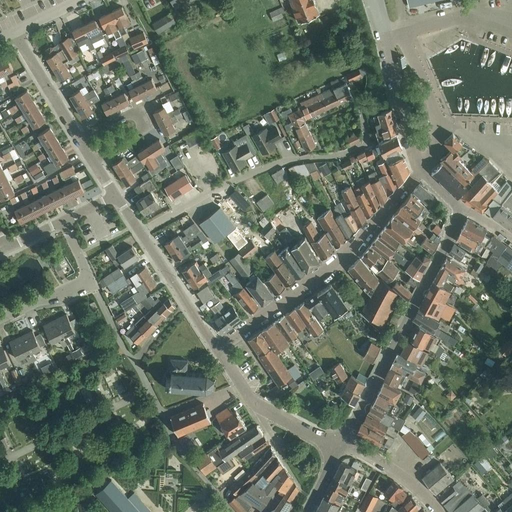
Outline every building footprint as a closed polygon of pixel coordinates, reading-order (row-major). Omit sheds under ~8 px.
[(289,0),(299,22),(319,14),(316,6),(317,5),(314,0),(289,0)] [(122,35),(127,32),(123,25),(130,22),(122,7),(111,12),(122,35)] [(283,7),(269,12),(273,21),(283,17),(281,13),(285,12),(283,7)] [(99,18),(107,34),(113,31),(116,38),(122,35),(111,12),(99,18)] [(158,33),(176,22),(170,13),(153,24),(158,33)] [(95,20),(83,25),(94,48),(95,48),(93,43),(105,38),(101,29),(100,30),(95,20)] [(83,25),(72,31),(77,41),(80,46),(86,43),(87,45),(88,45),(91,50),(94,48),(83,25)] [(135,48),(148,42),(144,32),(131,38),(135,48)] [(69,60),(74,57),(77,55),(78,55),(78,54),(68,38),(59,44),(62,49),(55,53),(53,48),(50,48),(46,50),(46,53),(49,57),(47,58),(54,69),(65,62),(69,60)] [(126,45),(114,51),(118,58),(130,53),(126,45)] [(148,49),(155,65),(160,62),(153,47),(148,49)] [(142,50),(131,56),(135,64),(146,59),(142,50)] [(112,53),(101,58),(104,65),(116,59),(112,53)] [(0,61),(0,70),(2,74),(13,69),(7,58),(0,61)] [(97,62),(92,64),(94,69),(103,65),(100,59),(99,59),(96,61),(97,62)] [(99,68),(101,74),(120,65),(118,59),(99,68)] [(68,67),(65,62),(54,69),(60,80),(70,74),(66,68),(68,67)] [(97,69),(86,75),(89,79),(100,73),(97,69)] [(350,82),(362,76),(359,69),(347,75),(350,82)] [(136,73),(145,95),(157,89),(152,79),(145,82),(145,80),(144,80),(140,71),(136,73)] [(145,95),(136,73),(131,75),(133,81),(132,81),(134,85),(135,87),(129,90),(134,100),(145,95)] [(13,81),(7,84),(7,85),(8,85),(11,91),(21,86),(16,74),(11,77),(13,81)] [(331,82),(331,83),(333,88),(340,103),(353,97),(346,83),(340,85),(337,79),(331,82)] [(108,87),(118,108),(130,103),(125,92),(119,95),(118,94),(116,90),(115,90),(112,85),(108,87)] [(118,108),(108,87),(104,89),(106,95),(105,96),(107,99),(108,101),(102,104),(107,114),(118,108)] [(328,108),(340,103),(333,88),(323,93),(325,96),(323,97),(328,108)] [(22,107),(33,100),(27,90),(16,97),(19,103),(9,109),(12,113),(22,107)] [(77,107),(97,94),(94,90),(89,93),(89,92),(83,96),(80,90),(70,96),(77,107)] [(172,100),(181,96),(178,91),(169,95),(172,100)] [(97,94),(77,107),(83,117),(93,111),(90,105),(91,104),(100,99),(97,94)] [(313,98),(309,100),(316,114),(328,108),(323,97),(321,98),(319,95),(313,98)] [(302,106),(298,108),(304,120),(316,114),(309,100),(309,99),(301,103),(302,106)] [(33,100),(22,107),(26,113),(15,119),(18,123),(28,117),(39,110),(33,100)] [(6,107),(1,110),(5,116),(9,114),(6,107)] [(159,124),(181,113),(179,108),(173,111),(173,110),(167,113),(164,107),(154,112),(159,124)] [(293,122),(285,126),(286,130),(305,121),(304,120),(298,108),(299,110),(293,113),(291,108),(282,113),(284,117),(289,115),(293,122)] [(274,109),(268,112),(274,122),(279,119),(274,109)] [(28,117),(35,127),(46,120),(39,110),(28,117)] [(375,124),(377,131),(395,126),(391,110),(378,114),(381,123),(375,124)] [(181,113),(159,124),(165,135),(175,130),(172,124),(174,123),(178,121),(178,120),(183,117),(181,113)] [(310,133),(305,121),(286,130),(287,131),(294,127),(300,138),(310,133)] [(248,124),(242,127),(247,135),(253,132),(248,124)] [(377,135),(378,139),(397,133),(395,126),(377,131),(376,131),(377,135)] [(42,140),(37,143),(40,148),(45,144),(56,138),(50,127),(39,134),(42,140)] [(266,129),(253,136),(263,154),(276,146),(273,141),(275,140),(276,141),(282,138),(276,127),(268,132),(266,129)] [(189,146),(203,138),(198,130),(184,137),(189,146)] [(300,139),(306,151),(316,146),(310,133),(300,138),(300,139)] [(357,133),(351,136),(344,139),(348,147),(360,141),(357,133)] [(444,141),(452,149),(454,151),(462,143),(453,133),(444,141)] [(384,155),(399,149),(402,147),(397,135),(378,143),(384,155)] [(51,154),(62,148),(56,138),(45,144),(51,154)] [(159,139),(149,146),(163,167),(166,165),(163,160),(164,159),(160,152),(165,149),(159,139)] [(441,159),(441,160),(462,181),(465,185),(467,184),(490,162),(488,160),(489,160),(483,157),(471,169),(472,170),(470,172),(458,158),(469,148),(462,143),(454,151),(452,149),(441,159)] [(236,145),(223,153),(233,170),(246,163),(243,158),(246,156),(246,158),(252,154),(246,144),(238,149),(236,145)] [(12,146),(2,151),(4,154),(10,152),(14,150),(12,146)] [(149,146),(138,153),(144,162),(145,162),(147,165),(149,169),(159,162),(149,146)] [(62,148),(51,154),(55,160),(44,167),(49,175),(61,167),(59,163),(68,158),(62,148)] [(375,148),(366,152),(369,158),(378,155),(375,148)] [(402,154),(399,149),(384,155),(387,161),(402,154)] [(2,155),(5,160),(12,157),(10,152),(4,154),(2,155)] [(362,161),(369,158),(366,152),(359,154),(362,161)] [(409,171),(402,154),(387,161),(398,185),(409,171)] [(113,164),(120,175),(141,161),(137,156),(128,162),(125,157),(113,164)] [(354,167),(350,159),(343,163),(346,170),(352,167),(352,168),(354,167)] [(11,172),(18,168),(17,167),(23,164),(21,160),(8,167),(11,172)] [(143,165),(141,161),(120,175),(127,185),(136,179),(132,174),(139,169),(139,168),(143,165)] [(345,170),(346,170),(343,163),(342,163),(341,161),(337,163),(339,168),(344,167),(345,170)] [(379,177),(388,196),(397,186),(386,161),(378,164),(383,175),(379,177)] [(314,162),(306,163),(311,172),(318,169),(314,162)] [(459,197),(472,206),(480,197),(480,198),(492,185),(491,184),(488,181),(499,171),(490,162),(467,184),(468,185),(469,185),(472,189),(470,191),(467,188),(459,197)] [(33,165),(29,167),(34,176),(42,171),(37,163),(33,165)] [(310,172),(311,172),(306,163),(295,164),(289,168),(296,180),(311,174),(310,172)] [(330,170),(326,163),(319,167),(323,174),(330,170)] [(461,181),(442,163),(431,173),(457,198),(459,197),(467,188),(470,191),(472,189),(469,185),(468,185),(467,184),(465,185),(462,181),(461,181)] [(76,174),(72,166),(61,172),(65,179),(76,174)] [(277,183),(288,176),(282,168),(271,175),(277,183)] [(0,185),(8,181),(3,170),(0,171),(0,185)] [(38,182),(46,177),(42,171),(34,176),(38,182)] [(388,196),(379,177),(378,177),(376,171),(368,175),(381,204),(388,196)] [(14,178),(17,183),(24,179),(22,175),(21,174),(14,178)] [(185,175),(175,181),(182,193),(193,186),(185,175)] [(71,176),(65,179),(68,184),(74,196),(84,191),(79,179),(74,181),(71,176)] [(145,213),(146,213),(159,204),(151,192),(157,188),(150,178),(134,188),(137,194),(141,192),(144,196),(137,201),(145,213)] [(362,178),(359,179),(359,180),(360,180),(374,211),(380,204),(369,181),(364,184),(362,178)] [(374,211),(360,180),(359,180),(356,181),(358,186),(359,185),(360,187),(355,190),(367,218),(374,211)] [(8,181),(0,185),(0,196),(1,199),(14,193),(8,181)] [(173,199),(182,193),(175,181),(165,188),(173,199)] [(480,197),(472,206),(482,213),(485,209),(492,214),(501,204),(501,202),(502,203),(508,195),(507,195),(508,194),(511,189),(511,186),(506,181),(501,188),(494,181),(491,184),(492,185),(480,198),(480,197)] [(433,195),(420,183),(414,191),(427,203),(433,195)] [(74,196),(68,184),(58,189),(63,201),(74,196)] [(358,227),(366,219),(351,186),(346,188),(341,190),(351,211),(358,227)] [(63,201),(58,189),(47,194),(53,206),(63,201)] [(511,189),(508,194),(507,195),(508,195),(502,203),(501,202),(501,204),(492,214),(511,228),(511,189)] [(53,206),(47,194),(36,199),(42,211),(53,206)] [(411,194),(401,206),(415,217),(424,206),(411,194)] [(268,208),(274,204),(267,195),(262,198),(268,208)] [(28,197),(24,199),(26,204),(26,205),(32,216),(42,211),(36,199),(31,202),(28,197)] [(244,197),(236,204),(243,211),(251,204),(244,197)] [(263,211),(268,208),(262,198),(256,202),(263,211)] [(296,216),(303,211),(296,201),(290,205),(296,216)] [(32,216),(26,205),(15,210),(21,222),(32,216)] [(359,227),(358,227),(351,211),(346,214),(342,206),(337,208),(336,205),(335,206),(336,208),(335,209),(338,216),(335,218),(346,239),(348,237),(355,231),(359,227)] [(401,206),(394,215),(424,239),(427,235),(415,226),(420,220),(415,217),(401,206)] [(210,215),(225,234),(235,226),(232,221),(225,212),(220,207),(210,215)] [(346,239),(335,218),(330,209),(317,217),(336,247),(346,239)] [(200,223),(215,242),(225,234),(210,215),(200,223)] [(394,215),(383,228),(402,243),(405,239),(417,248),(420,244),(424,239),(394,215)] [(266,216),(260,222),(264,227),(270,221),(266,216)] [(272,222),(280,233),(279,233),(286,242),(293,236),(286,228),(285,228),(278,218),(272,222)] [(467,218),(461,230),(480,241),(479,243),(492,250),(493,250),(487,260),(497,267),(503,262),(506,264),(511,256),(511,249),(494,235),(491,238),(484,235),(487,229),(467,218)] [(261,230),(267,239),(276,229),(270,221),(264,227),(261,230)] [(165,244),(171,252),(185,243),(202,232),(195,223),(183,230),(186,235),(181,238),(179,234),(173,238),(165,244)] [(328,254),(319,236),(313,223),(304,228),(312,242),(322,259),(328,254)] [(436,224),(432,229),(437,234),(442,229),(436,224)] [(263,243),(267,239),(261,230),(256,234),(259,239),(254,243),(258,249),(258,248),(257,246),(262,242),(263,243)] [(382,230),(376,238),(393,250),(399,243),(382,230)] [(461,230),(456,240),(473,249),(474,248),(488,258),(492,250),(479,243),(480,241),(461,230)] [(319,236),(328,254),(334,249),(325,233),(319,236)] [(427,235),(424,239),(420,244),(433,254),(438,245),(437,245),(440,240),(433,234),(430,239),(426,236),(427,235)] [(292,247),(306,270),(307,271),(320,261),(305,237),(300,242),(299,241),(298,241),(299,242),(292,247)] [(370,245),(371,245),(388,259),(393,254),(396,256),(394,259),(407,268),(406,270),(410,274),(419,280),(423,272),(418,268),(410,263),(393,250),(376,238),(370,245)] [(187,247),(185,243),(171,252),(176,261),(184,256),(185,257),(194,251),(196,254),(206,248),(211,245),(208,241),(203,245),(200,242),(191,247),(190,245),(187,247)] [(246,259),(258,249),(254,243),(252,241),(240,251),(246,259)] [(449,252),(464,262),(470,253),(454,243),(449,252)] [(125,267),(139,257),(132,247),(119,255),(112,245),(106,249),(116,265),(122,262),(125,267)] [(279,249),(276,251),(296,278),(306,270),(289,246),(281,252),(279,249)] [(385,260),(370,246),(361,257),(388,282),(392,278),(399,270),(386,259),(385,260)] [(265,258),(286,286),(296,279),(274,251),(265,258)] [(248,275),(251,279),(257,275),(239,252),(230,259),(244,278),(248,275)] [(210,258),(214,263),(221,258),(217,253),(210,258)] [(415,256),(410,263),(418,268),(423,272),(427,264),(430,260),(424,256),(421,261),(415,256)] [(441,267),(434,280),(450,290),(453,292),(453,291),(456,287),(449,283),(448,282),(445,281),(447,278),(448,278),(453,282),(456,276),(460,279),(465,269),(451,259),(450,258),(448,257),(447,257),(441,267)] [(372,274),(360,258),(348,269),(371,297),(363,311),(383,330),(396,306),(392,304),(397,294),(381,279),(380,281),(373,273),(372,274)] [(183,271),(188,280),(202,270),(207,267),(204,263),(200,266),(196,261),(190,266),(183,271)] [(479,272),(484,265),(478,261),(473,267),(479,272)] [(59,263),(54,265),(57,271),(62,268),(59,263)] [(488,276),(494,268),(487,263),(482,271),(488,276)] [(227,265),(221,269),(224,274),(230,271),(227,265)] [(134,281),(136,285),(151,276),(145,267),(126,279),(123,274),(107,285),(112,294),(129,284),(134,281)] [(202,270),(188,280),(194,288),(206,280),(209,284),(224,274),(221,269),(220,269),(212,275),(207,267),(202,270)] [(118,268),(108,274),(100,280),(103,287),(107,285),(123,274),(118,268)] [(275,294),(285,286),(275,273),(265,280),(275,294)] [(262,304),(274,295),(257,274),(257,275),(251,279),(246,284),(262,304)] [(146,298),(145,297),(145,298),(143,293),(156,284),(151,276),(136,285),(140,291),(132,296),(120,304),(125,311),(131,307),(132,307),(136,305),(135,305),(137,304),(137,303),(141,300),(141,301),(146,298)] [(411,276),(408,279),(407,281),(415,287),(418,282),(411,276)] [(342,289),(336,280),(331,283),(337,292),(342,289)] [(429,290),(427,294),(446,305),(447,303),(444,302),(445,300),(450,290),(434,280),(429,290)] [(408,300),(412,293),(404,287),(405,286),(404,284),(403,285),(400,283),(399,284),(396,281),(392,286),(408,300)] [(235,294),(250,313),(258,307),(243,288),(238,282),(231,287),(236,293),(235,294)] [(338,294),(331,284),(318,293),(330,311),(334,317),(352,304),(348,298),(344,301),(338,293),(338,294)] [(197,293),(200,298),(210,292),(207,287),(197,293)] [(204,303),(211,299),(213,297),(210,292),(200,298),(204,303)] [(317,294),(306,301),(318,319),(329,311),(317,294)] [(446,305),(427,294),(419,307),(438,319),(446,305)] [(146,298),(149,301),(148,301),(155,306),(165,317),(175,308),(169,298),(163,304),(158,299),(155,301),(150,296),(146,298)] [(227,311),(219,301),(214,296),(213,297),(211,299),(215,304),(215,305),(233,327),(242,319),(233,306),(227,311)] [(304,302),(286,314),(297,331),(307,325),(312,332),(311,333),(313,334),(315,337),(323,330),(304,302)] [(222,334),(233,327),(215,305),(211,308),(215,312),(215,313),(218,317),(212,322),(222,334)] [(157,326),(165,317),(155,306),(146,315),(157,326)] [(119,309),(113,313),(115,317),(122,313),(119,309)] [(418,309),(413,319),(433,332),(432,334),(438,337),(441,332),(435,329),(439,322),(418,309)] [(396,324),(402,312),(396,310),(390,321),(396,324)] [(120,322),(128,317),(125,313),(117,318),(120,322)] [(67,314),(55,320),(67,345),(68,345),(70,350),(73,348),(71,343),(67,336),(75,332),(67,314)] [(146,315),(139,322),(136,324),(147,335),(157,326),(146,315)] [(275,321),(284,334),(289,341),(298,335),(284,316),(275,321)] [(63,347),(67,345),(55,320),(43,326),(52,343),(60,340),(63,347)] [(274,322),(261,330),(277,353),(290,344),(285,339),(274,322)] [(138,344),(147,335),(136,324),(131,328),(127,333),(131,337),(138,344)] [(419,325),(411,340),(423,347),(430,350),(436,337),(430,334),(430,333),(419,325)] [(33,331),(21,336),(33,361),(37,360),(33,352),(41,349),(40,347),(45,344),(40,334),(35,336),(33,331)] [(248,339),(279,385),(292,376),(277,353),(276,354),(260,331),(248,339)] [(29,363),(33,361),(21,336),(9,342),(18,360),(26,356),(29,363)] [(450,336),(447,342),(453,345),(456,340),(450,336)] [(500,348),(505,354),(511,348),(511,340),(510,339),(500,348)] [(408,341),(400,355),(418,363),(418,364),(421,365),(428,352),(408,341)] [(372,363),(380,348),(370,342),(363,356),(372,363)] [(435,353),(440,357),(444,349),(439,345),(435,353)] [(79,348),(72,351),(75,358),(83,354),(79,348)] [(0,350),(0,378),(2,383),(5,381),(3,376),(0,370),(0,368),(11,363),(5,351),(1,352),(0,350)] [(402,373),(405,374),(406,375),(414,379),(421,382),(422,379),(426,372),(416,368),(418,364),(418,363),(400,355),(397,353),(390,367),(402,373)] [(487,357),(484,362),(491,366),(494,361),(487,357)] [(188,361),(170,359),(170,369),(171,371),(170,377),(170,384),(169,390),(170,391),(171,390),(179,390),(179,392),(180,392),(180,390),(186,390),(185,392),(186,392),(187,391),(192,391),(192,393),(193,393),(194,391),(199,391),(199,393),(200,393),(200,392),(206,392),(206,394),(207,394),(207,392),(214,388),(215,389),(216,388),(214,387),(215,379),(216,378),(216,377),(214,378),(208,374),(208,373),(207,372),(207,374),(201,374),(201,372),(200,372),(200,374),(194,373),(194,372),(193,372),(193,373),(190,373),(190,371),(187,371),(188,361)] [(338,382),(347,376),(340,363),(330,369),(338,382)] [(319,367),(314,370),(318,376),(323,372),(319,367)] [(402,373),(390,367),(384,379),(400,387),(406,375),(405,374),(402,373)] [(11,371),(19,387),(23,385),(16,369),(11,371)] [(18,371),(23,382),(28,380),(22,369),(18,371)] [(340,395),(346,399),(354,404),(364,386),(367,378),(359,372),(356,378),(351,374),(348,380),(346,379),(345,381),(347,382),(342,391),(340,395)] [(293,376),(287,380),(292,389),(298,386),(293,376)] [(409,391),(415,394),(420,384),(414,381),(409,391)] [(401,390),(384,382),(372,404),(390,413),(401,390)] [(452,390),(446,395),(450,399),(456,394),(452,390)] [(463,399),(468,403),(472,399),(467,394),(463,399)] [(171,417),(179,435),(212,422),(204,403),(171,417)] [(335,403),(331,407),(334,412),(339,408),(335,403)] [(399,430),(402,424),(404,420),(392,414),(391,415),(372,405),(367,414),(383,422),(382,422),(399,430)] [(247,427),(236,411),(233,413),(229,407),(216,415),(220,421),(219,421),(230,438),(247,427)] [(420,407),(413,415),(419,421),(427,412),(420,407)] [(367,414),(362,423),(384,433),(388,425),(382,423),(382,422),(383,422),(367,414)] [(362,423),(357,432),(379,443),(384,434),(384,433),(362,423)] [(263,434),(258,425),(240,437),(239,436),(220,450),(217,447),(196,460),(206,474),(263,434)] [(405,440),(407,438),(413,433),(410,429),(402,436),(405,440)] [(188,433),(179,439),(187,449),(195,443),(188,433)] [(409,444),(411,442),(417,437),(413,433),(407,438),(405,440),(409,444)] [(422,433),(419,436),(427,446),(428,447),(426,449),(427,449),(429,452),(431,451),(435,448),(422,433)] [(269,443),(264,435),(239,452),(244,460),(269,443)] [(389,447),(394,439),(389,436),(384,444),(389,447)] [(412,448),(413,447),(420,441),(417,437),(411,442),(409,444),(412,448)] [(480,447),(483,451),(495,441),(492,437),(480,447)] [(9,447),(5,438),(0,439),(0,448),(1,451),(9,447)] [(502,438),(496,444),(500,449),(506,443),(502,438)] [(415,452),(418,450),(423,445),(420,441),(413,447),(412,448),(415,452)] [(419,456),(425,451),(427,449),(423,445),(418,450),(415,452),(419,456)] [(230,487),(237,495),(258,476),(277,455),(271,446),(252,468),(230,487)] [(493,446),(485,453),(490,458),(498,452),(493,446)] [(422,460),(425,458),(430,453),(427,449),(425,451),(419,456),(422,460)] [(229,502),(237,511),(247,511),(254,503),(261,508),(277,487),(286,473),(288,473),(277,455),(258,476),(237,495),(229,502)] [(483,457),(474,463),(478,469),(487,462),(483,457)] [(441,462),(422,478),(435,494),(454,478),(441,462)] [(341,463),(334,475),(350,483),(356,470),(341,463)] [(277,487),(281,490),(285,492),(293,480),(288,473),(286,473),(277,487)] [(334,475),(329,486),(345,494),(350,483),(334,475)] [(361,488),(366,491),(367,491),(372,481),(366,478),(361,488)] [(96,493),(113,511),(140,511),(128,498),(111,479),(96,493)] [(269,511),(284,511),(291,501),(299,489),(293,480),(285,492),(280,500),(273,509),(271,511),(269,511)] [(388,486),(384,491),(391,496),(389,498),(393,501),(391,503),(395,506),(399,501),(406,493),(402,489),(403,489),(403,488),(393,480),(392,481),(388,486)] [(438,498),(450,511),(478,511),(484,507),(476,499),(471,494),(472,493),(459,480),(438,498)] [(329,486),(324,497),(341,506),(344,501),(341,500),(343,496),(345,497),(346,495),(345,494),(329,486)] [(370,511),(378,497),(368,492),(360,508),(367,511),(370,511)] [(476,499),(484,507),(485,507),(490,503),(482,494),(476,499)] [(262,511),(269,511),(271,511),(273,509),(280,500),(274,496),(265,508),(262,511)] [(402,505),(403,506),(399,509),(402,511),(414,511),(421,505),(412,496),(402,505)] [(324,497),(318,508),(326,511),(338,511),(341,506),(324,497)] [(494,511),(511,511),(507,507),(502,501),(497,505),(499,507),(494,511)]
